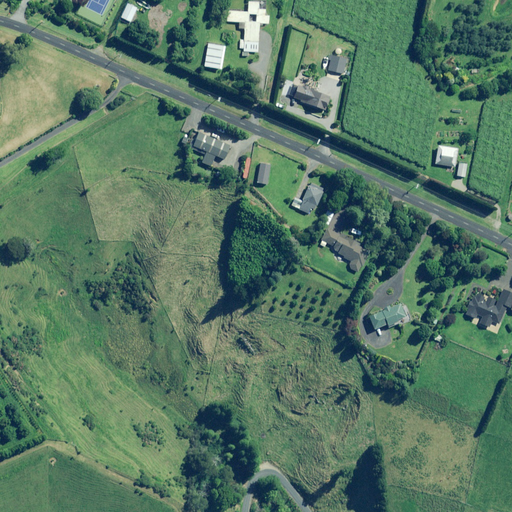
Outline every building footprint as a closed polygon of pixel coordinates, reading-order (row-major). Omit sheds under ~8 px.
[(259,9),(259,3),(249,2),(248,12),(228,11),(228,21),(241,22),(241,27),(245,28),(244,40),(241,40),(240,48),(240,51),(243,51),(258,52),(260,24),(268,24),(269,16),(265,16),(265,10),(259,9)] [(130,21),(136,8),(127,4),(122,17),(130,21)] [(221,69),(225,48),(208,45),(204,66),(221,69)] [(344,73),(347,60),(331,56),(327,69),(344,73)] [(302,84),(300,88),(291,84),(286,96),(299,101),(298,102),(320,111),(325,98),(307,91),(308,87),(302,84)] [(223,160),(230,147),(199,132),(191,148),(205,154),(202,162),(211,167),(215,157),(223,160)] [(455,168),(458,150),(439,147),(436,164),(455,168)] [(249,160),(244,159),(239,178),(245,180),(249,160)] [(267,185),(270,166),(260,164),(257,183),(267,185)] [(465,177),(467,165),(459,164),(457,176),(465,177)] [(314,210),(322,193),(309,187),(301,202),(295,199),(292,205),(309,213),(312,208),(314,210)] [(347,267),(348,270),(356,273),(359,267),(360,267),(365,259),(363,258),(366,252),(358,248),(357,251),(354,249),(356,244),(342,238),(341,240),(337,237),(343,224),(331,218),(318,245),(323,248),(325,244),(331,247),(330,250),(336,253),(335,255),(349,262),(347,267)] [(468,308),(466,313),(475,318),(477,314),(482,317),(479,322),(488,326),(491,320),(498,323),(506,307),(511,309),(511,293),(503,289),(495,306),(492,305),(495,299),(487,296),(485,302),(482,300),(483,297),(476,294),(475,296),(474,295),(471,301),(470,301),(469,300),(466,308),(467,308),(468,308)] [(403,318),(398,305),(388,309),(387,307),(380,310),(381,312),(366,318),(371,330),(384,325),(386,328),(397,323),(396,321),(403,318)]
